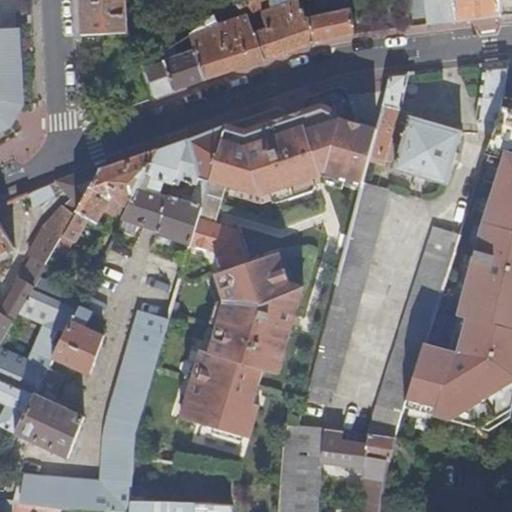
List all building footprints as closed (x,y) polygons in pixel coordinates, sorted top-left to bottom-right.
[(80,0),(82,34),(128,32),(126,0),(80,0)] [(238,0),(247,10),(252,5),(256,10),(261,6),(268,0),(282,0),(277,2),(278,7),(263,13),(269,29),(258,34),(266,60),(319,43),(331,39),(355,34),(352,9),(317,17),(315,12),(307,15),(301,0),(238,0)] [(268,0),(261,6),(263,13),(278,7),(277,2),(282,0),(268,0)] [(410,0),(412,15),(429,13),(426,0),(410,0)] [(426,0),(429,13),(430,24),(472,20),(501,16),(500,0),(426,0)] [(194,34),(207,80),(240,69),(266,60),(258,34),(257,34),(250,14),(220,24),(216,14),(194,34)] [(0,132),(11,126),(14,122),(18,115),(21,110),(25,104),(21,29),(0,29),(0,132)] [(145,64),(157,98),(188,87),(207,80),(194,34),(191,35),(186,38),(191,52),(166,61),(162,53),(145,64)] [(138,61),(133,48),(127,50),(132,63),(138,61)] [(506,67),(509,66),(509,62),(484,65),(476,123),(479,134),(493,135),(499,116),(502,99),(505,80),(506,67)] [(392,75),(391,76),(379,120),(391,123),(396,109),(401,110),(411,73),(392,75)] [(419,364),(405,406),(489,431),(509,417),(511,402),(511,100),(502,99),(499,116),(493,135),(460,237),(419,364)] [(226,127),(224,127),(209,180),(207,188),(190,244),(189,247),(215,254),(221,274),(214,276),(223,304),(209,352),(201,351),(181,418),(250,438),(260,406),(252,403),(262,371),(278,376),(303,289),(288,284),(278,254),(247,264),(236,233),(214,226),(225,188),(259,198),(268,195),(271,204),(276,205),(313,192),(315,189),(312,180),(323,177),(362,188),(363,184),(368,162),(377,130),(342,119),(338,120),(332,103),(246,132),(226,127)] [(462,132),(409,117),(395,171),(447,186),(453,164),(456,165),(459,155),(456,154),(462,132)] [(379,125),(377,130),(368,162),(384,166),(394,128),(379,125)] [(199,178),(209,180),(224,127),(224,126),(185,141),(157,151),(128,209),(122,221),(123,221),(138,225),(156,231),(156,235),(190,244),(207,188),(197,185),(199,178)] [(128,161),(103,170),(101,170),(80,206),(76,212),(96,224),(109,200),(128,209),(157,151),(128,161)] [(100,164),(40,189),(47,200),(63,187),(71,196),(80,206),(101,170),(103,170),(100,164)] [(389,191),(363,184),(362,188),(305,400),(327,406),(330,391),(335,392),(389,191)] [(80,206),(71,196),(43,229),(61,239),(76,212),(80,206)] [(138,225),(123,221),(120,232),(134,237),(138,225)] [(0,344),(33,287),(21,279),(1,313),(0,312),(0,256),(14,248),(0,224),(0,344)] [(419,364),(460,237),(433,228),(366,435),(369,435),(394,438),(405,406),(419,364)] [(28,253),(46,263),(61,239),(43,229),(28,253)] [(78,309),(53,361),(84,374),(90,374),(104,337),(84,328),(90,314),(78,309)] [(19,487),(15,502),(16,502),(35,506),(41,506),(68,509),(70,508),(104,511),(130,511),(131,501),(134,457),(135,434),(168,321),(139,312),(104,434),(101,483),(25,476),(24,488),(19,487)] [(28,362),(0,348),(0,375),(36,393),(48,370),(52,361),(33,352),(28,362)] [(36,393),(16,434),(69,458),(84,416),(45,399),(48,391),(55,395),(63,377),(48,370),(36,393)] [(0,402),(6,405),(0,418),(0,426),(16,434),(36,393),(0,375),(0,402)] [(326,428),(298,425),(298,427),(286,425),(279,511),(318,511),(323,462),(326,430),(326,428)] [(343,432),(326,430),(323,462),(365,467),(365,477),(386,480),(389,461),(367,457),(368,445),(342,443),(343,432)] [(394,438),(369,435),(368,445),(367,457),(389,461),(390,462),(396,439),(394,438)] [(367,511),(380,511),(382,500),(370,499),(367,511)] [(14,511),(16,502),(15,502),(7,501),(4,511),(14,511)] [(130,511),(232,511),(232,503),(131,501),(130,511)] [(130,511),(104,511),(34,511),(35,506),(16,502),(14,511),(130,511)]
